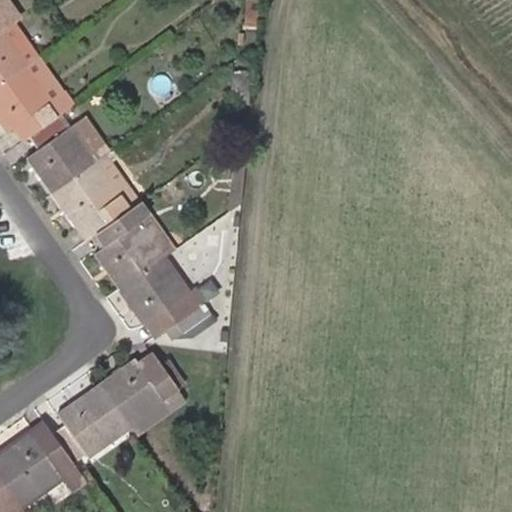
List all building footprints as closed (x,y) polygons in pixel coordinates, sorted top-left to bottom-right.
[(6,0),(0,0),(0,85),(38,58),(13,22),(18,18),(6,0)] [(58,116),(72,106),(38,58),(0,86),(0,120),(8,132),(13,129),(22,142),(28,137),(58,116)] [(248,70),(231,71),(231,105),(248,104),(248,70)] [(37,150),(26,157),(52,193),(96,161),(106,154),(110,151),(86,115),(66,128),(58,116),(28,137),(37,150)] [(106,154),(96,161),(129,210),(140,202),(106,154)] [(227,212),(240,204),(245,156),(233,156),(227,212)] [(96,161),(52,193),(77,228),(82,224),(91,237),(129,210),(96,161)] [(140,202),(129,210),(163,258),(174,250),(140,202)] [(99,249),(94,252),(120,289),(163,258),(129,210),(91,237),(99,249)] [(85,241),(91,237),(82,224),(77,228),(80,232),(85,241)] [(163,258),(120,289),(146,325),(147,327),(156,339),(166,331),(173,341),(211,314),(194,289),(188,293),(163,258)] [(152,351),(139,361),(146,370),(159,361),(152,351)] [(139,361),(136,358),(134,360),(99,384),(130,427),(181,392),(178,388),(184,384),(167,359),(161,363),(159,361),(146,370),(139,361)] [(130,427),(99,384),(57,415),(64,425),(52,434),(73,462),(85,454),(88,458),(130,427)] [(130,427),(136,436),(186,400),(181,392),(130,427)] [(45,423),(34,431),(41,442),(52,434),(45,423)] [(34,431),(0,455),(0,476),(20,505),(62,476),(73,491),(86,481),(73,462),(52,434),(41,442),(34,431)] [(0,511),(24,511),(20,505),(0,476),(0,511)] [(209,511),(210,494),(199,492),(198,511),(209,511)]
